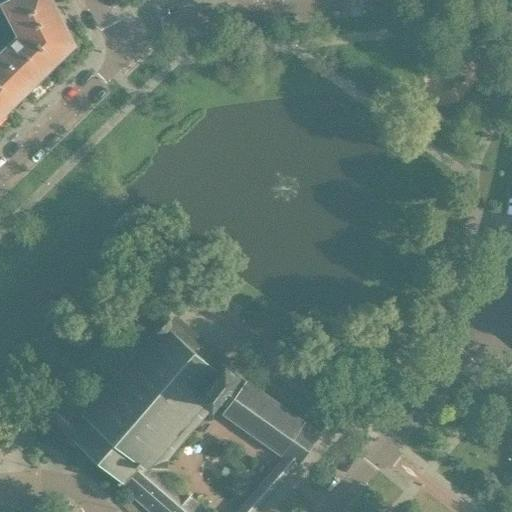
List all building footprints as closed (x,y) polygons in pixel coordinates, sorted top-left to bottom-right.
[(58,14),(50,0),(9,0),(2,4),(13,26),(27,19),(32,28),(58,14)] [(58,14),(32,28),(27,19),(13,26),(18,37),(13,42),(44,74),(74,44),(58,14)] [(44,74),(13,42),(0,55),(0,84),(16,101),(44,74)] [(0,116),(16,101),(0,84),(0,116)] [(167,459),(212,406),(218,399),(236,374),(234,373),(225,366),(173,321),(170,321),(170,318),(168,316),(161,317),(160,318),(156,315),(75,409),(65,400),(47,421),(135,498),(165,463),(167,463),(167,459)] [(319,433),(236,374),(218,399),(229,406),(223,414),(284,457),(281,461),(236,511),(208,511),(168,477),(168,473),(165,473),(165,463),(135,498),(151,511),(256,511),(285,478),(304,456),(313,444),(319,433)]
